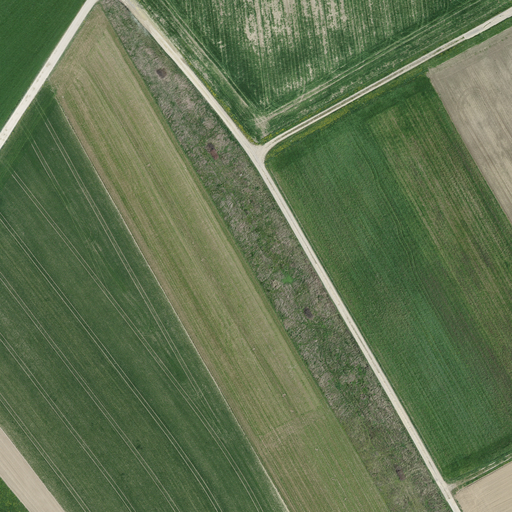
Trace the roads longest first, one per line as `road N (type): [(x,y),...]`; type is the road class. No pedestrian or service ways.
road 1 (track): [(443,487),(259,145),(137,0)]
road 2 (track): [(259,145),(461,32)]
road 3 (track): [(90,0),(0,141)]
